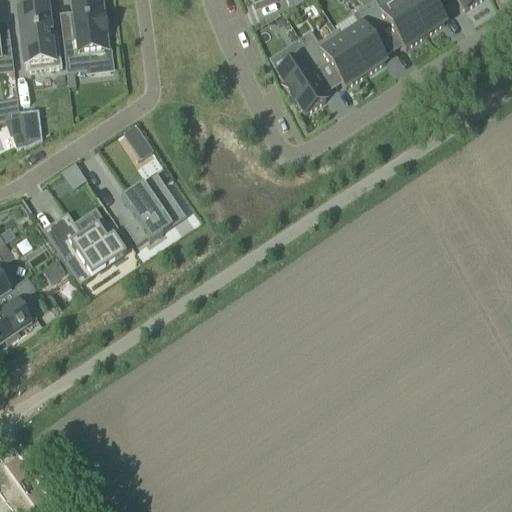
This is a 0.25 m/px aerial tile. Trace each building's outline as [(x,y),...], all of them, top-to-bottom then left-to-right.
[(249,0),(254,11),(281,0),(283,0),(289,14),(314,0),(313,0),(249,0)] [(443,28),(427,3),(431,0),(398,0),(396,1),(399,5),(400,5),(424,41),(443,28)] [(453,0),(463,15),(484,1),(483,0),(453,0)] [(107,55),(105,39),(108,38),(106,24),(103,24),(101,8),(96,8),(95,5),(76,7),(76,11),(71,11),(76,45),(62,47),(66,79),(89,76),(86,58),(107,55)] [(424,41),(400,5),(399,5),(381,17),(374,5),(362,12),(377,35),(387,29),(404,54),(424,41)] [(351,19),(333,31),(336,35),(341,43),(340,43),(364,80),(384,67),(367,42),(377,35),(362,12),(351,19)] [(45,14),(18,17),(24,72),(27,71),(28,75),(49,73),(49,74),(61,72),(56,37),(55,37),(56,41),(49,42),(45,14)] [(282,21),(263,32),(272,47),(291,36),(282,21)] [(364,80),(340,43),(341,43),(336,35),(316,47),(309,37),(297,45),(302,51),(318,74),(327,67),(344,93),(364,80)] [(0,78),(13,78),(9,45),(0,46),(0,78)] [(324,106),(307,80),(318,74),(302,51),(291,58),(296,66),(277,79),(284,90),(282,92),(293,109),(296,108),(303,119),(324,106)] [(16,107),(0,109),(3,127),(19,124),(18,118),(16,107)] [(37,115),(18,118),(19,124),(23,154),(41,146),(37,115)] [(134,131),(123,139),(140,164),(151,156),(134,131)] [(74,171),(60,180),(71,196),(84,187),(74,171)] [(119,219),(116,222),(135,250),(146,243),(148,247),(161,238),(159,234),(165,230),(172,225),(174,223),(181,219),(176,212),(176,211),(177,211),(164,192),(163,191),(160,193),(149,200),(142,189),(126,199),(129,203),(124,206),(123,207),(127,214),(126,215),(119,219)] [(42,235),(41,235),(78,290),(87,285),(85,283),(86,282),(112,265),(108,258),(105,254),(113,249),(116,247),(116,246),(102,226),(81,240),(80,239),(73,228),(70,224),(69,224),(45,240),(43,236),(42,235)] [(57,267),(42,277),(49,287),(64,277),(57,267)] [(0,318),(0,348),(36,324),(23,305),(35,297),(27,285),(26,284),(23,286),(16,290),(6,297),(7,298),(0,303),(0,316),(0,317),(1,318),(0,318)]
